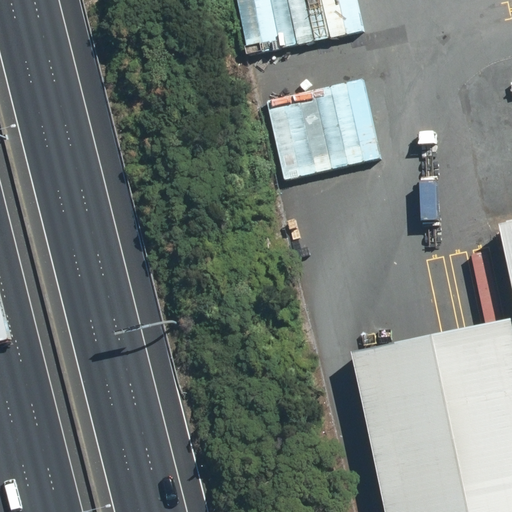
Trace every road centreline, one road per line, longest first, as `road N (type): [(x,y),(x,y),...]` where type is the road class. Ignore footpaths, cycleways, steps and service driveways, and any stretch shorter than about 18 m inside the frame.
road 1 (motorway): [(10,0),(138,511)]
road 2 (motorway): [(60,511),(0,269)]
